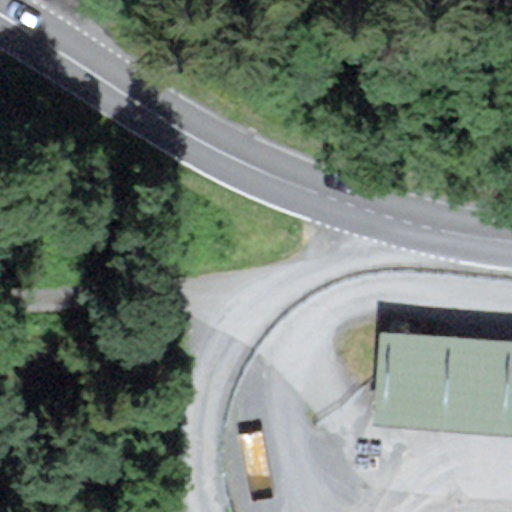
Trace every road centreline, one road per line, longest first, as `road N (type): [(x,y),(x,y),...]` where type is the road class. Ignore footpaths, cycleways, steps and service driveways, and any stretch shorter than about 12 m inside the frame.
road 1 (secondary): [(0,17),(177,133),(254,172),(370,214)]
road 2 (unclassified): [(370,214),(356,240),(251,298),(141,290),(0,299)]
road 3 (secondary): [(370,214),(511,244)]
